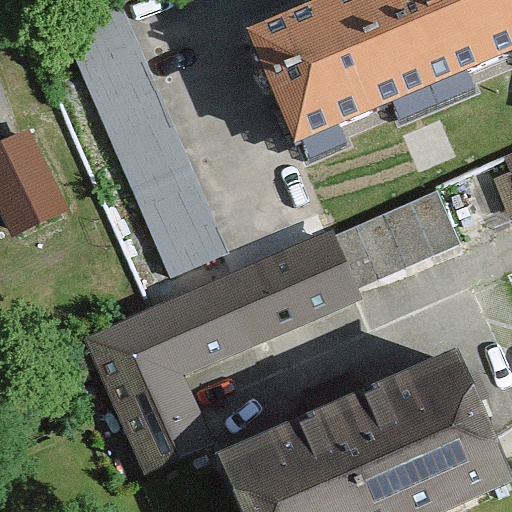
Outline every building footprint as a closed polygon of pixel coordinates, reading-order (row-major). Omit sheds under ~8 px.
[(124,0),(77,15),(161,274),(223,254),(140,0),(124,0)] [(511,0),(364,0),(257,45),(308,164),(511,77),(511,0)] [(0,139),(0,197),(17,232),(73,205),(33,123),(0,139)] [(511,154),(496,161),(511,202),(511,154)] [(445,191),(89,323),(144,470),(194,451),(183,421),(210,411),(190,360),(469,256),(445,191)] [(434,511),(498,484),(448,372),(223,470),(241,511),(434,511)]
